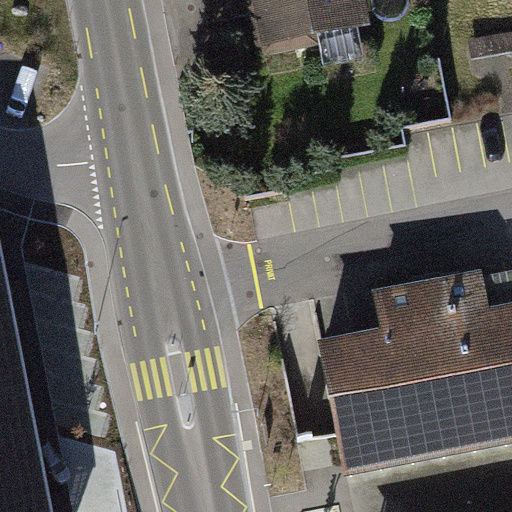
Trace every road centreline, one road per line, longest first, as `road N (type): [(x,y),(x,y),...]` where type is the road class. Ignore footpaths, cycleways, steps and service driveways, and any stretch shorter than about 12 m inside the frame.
road 1 (secondary): [(207,511),(135,159)]
road 2 (secondary): [(135,159),(106,0)]
road 3 (residential): [(135,159),(70,166),(0,155)]
